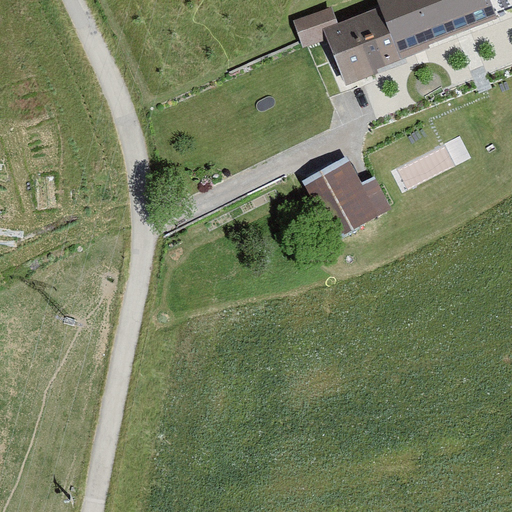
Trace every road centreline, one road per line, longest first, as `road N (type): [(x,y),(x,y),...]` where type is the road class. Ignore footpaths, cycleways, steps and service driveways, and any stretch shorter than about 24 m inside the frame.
road 1 (unclassified): [(511,35),(443,83),(152,231)]
road 2 (unclassified): [(152,231),(93,511)]
road 3 (unclassified): [(72,0),(149,168),(152,231)]
